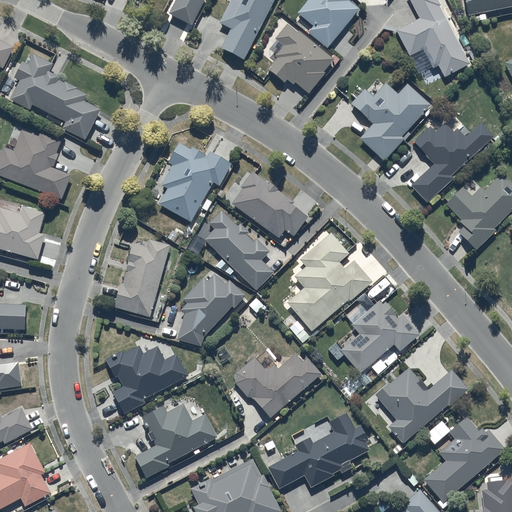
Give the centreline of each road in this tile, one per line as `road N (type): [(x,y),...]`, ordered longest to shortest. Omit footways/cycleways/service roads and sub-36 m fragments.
road 1 (residential): [(169,73),(97,216),(72,287),(62,352),(76,425),(121,511)]
road 2 (residential): [(511,370),(385,225),(316,160),(169,73)]
road 3 (residential): [(169,73),(27,0)]
